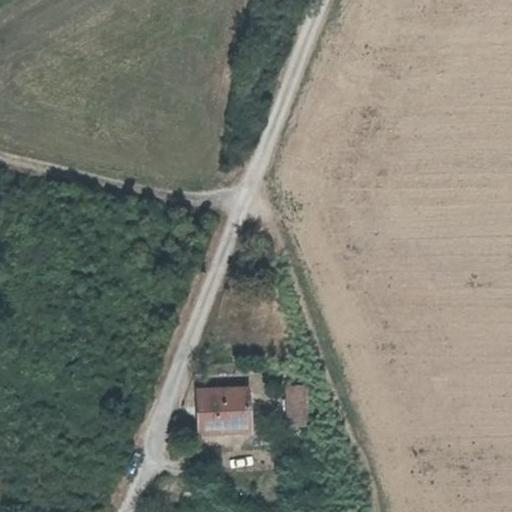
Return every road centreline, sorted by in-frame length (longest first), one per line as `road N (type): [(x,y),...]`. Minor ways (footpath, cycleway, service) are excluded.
road 1 (track): [(252,173),(378,511)]
road 2 (track): [(243,196),(0,153)]
